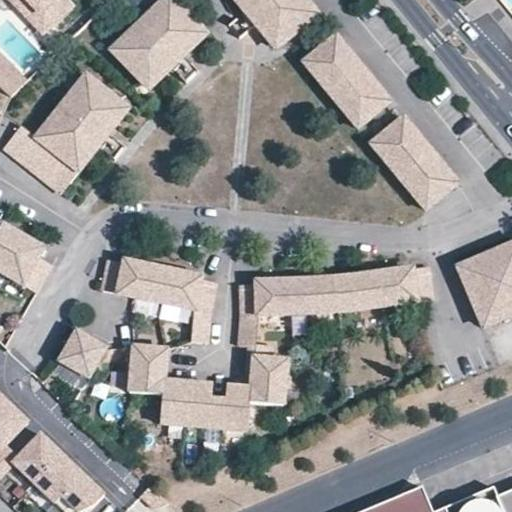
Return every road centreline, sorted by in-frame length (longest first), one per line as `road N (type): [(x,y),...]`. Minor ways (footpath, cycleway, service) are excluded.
road 1 (residential): [(19,362),(88,241),(127,216),(410,243),(511,214)]
road 2 (residential): [(288,511),(511,418)]
road 3 (residential): [(399,0),(506,131)]
road 4 (unknown): [(426,242),(470,378)]
